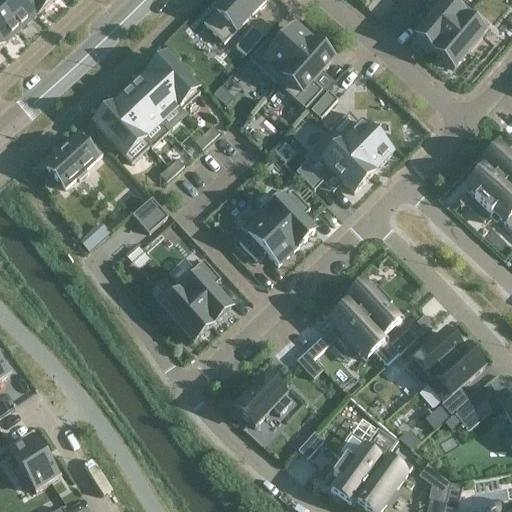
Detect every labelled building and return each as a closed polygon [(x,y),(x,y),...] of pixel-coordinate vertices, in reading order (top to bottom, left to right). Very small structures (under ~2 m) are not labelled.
[(37,18),(21,0),(0,0),(0,12),(20,34),(37,18)] [(56,2),(54,0),(21,0),(37,18),(56,2)] [(224,47),(265,4),(260,0),(226,0),(223,3),(225,5),(204,28),(224,47)] [(435,18),(416,40),(435,56),(470,15),(452,0),(434,0),(426,10),(435,18)] [(20,34),(0,12),(0,48),(2,50),(20,34)] [(470,15),(435,56),(454,72),(466,58),(478,68),(490,54),(478,44),(489,31),(470,15)] [(278,88),(313,47),(294,31),(275,53),(266,45),(250,63),(278,88)] [(253,32),(236,51),(245,59),(262,40),(253,32)] [(312,86),(332,64),(313,47),(278,88),(305,112),(321,93),(312,86)] [(166,61),(148,78),(161,92),(181,114),(200,97),(166,61)] [(161,92),(148,78),(130,94),(143,108),(160,127),(177,111),(181,115),(181,114),(161,92)] [(143,108),(130,94),(113,111),(126,125),(149,150),(150,150),(144,143),(160,127),(143,108)] [(328,96),(311,115),(321,123),(337,104),(328,96)] [(126,125),(113,111),(94,128),(131,167),(149,150),(126,125)] [(349,116),(330,136),(373,177),(392,158),(381,147),(383,145),(375,137),(372,139),(349,116)] [(213,130),(204,138),(207,142),(210,145),(219,137),(213,130)] [(330,136),(311,155),(354,197),(373,177),(330,136)] [(83,138),(46,172),(65,193),(77,182),(79,184),(88,176),(86,174),(102,159),(83,138)] [(204,138),(195,146),(202,153),(210,145),(207,142),(204,138)] [(511,161),(500,150),(481,170),(485,174),(511,199),(511,161)] [(177,162),(168,171),(172,174),(175,178),(184,170),(177,162)] [(305,167),(296,176),(314,194),(323,185),(305,167)] [(168,171),(160,179),(166,186),(175,178),(172,174),(168,171)] [(511,199),(485,174),(468,192),(477,201),(474,205),(490,220),(494,217),(511,234),(511,199)] [(277,197),(259,214),(296,253),(314,236),(301,222),(309,213),(292,195),(283,204),(277,197)] [(151,202),(132,219),(140,228),(159,211),(151,202)] [(159,211),(140,228),(149,237),(166,222),(167,221),(159,211)] [(296,253),(259,214),(241,231),(247,238),(239,246),(256,264),(265,256),(278,270),(296,253)] [(90,252),(110,234),(103,226),(83,244),(90,252)] [(392,284),(401,274),(389,263),(380,273),(392,284)] [(203,265),(175,289),(212,330),(230,313),(211,291),(220,283),(203,265)] [(366,287),(348,304),(382,341),(401,324),(366,287)] [(175,289),(157,306),(193,346),(212,330),(175,289)] [(349,309),(331,326),(365,364),(373,356),(386,369),(398,358),(390,350),(382,341),(348,304),(346,306),(349,309)] [(409,334),(390,350),(398,358),(399,358),(417,342),(409,334)] [(445,336),(405,371),(422,391),(466,352),(466,351),(462,354),(445,336)] [(321,343),(306,357),(312,364),(328,350),(321,343)] [(466,352),(422,391),(423,392),(426,388),(443,407),(441,408),(450,418),(469,403),(460,393),(484,372),(466,352)] [(306,357),(297,365),(313,383),(322,374),(312,364),(306,357)] [(0,364),(0,385),(9,380),(0,364)] [(252,395),(235,413),(254,431),(272,413),(279,419),(291,407),(284,400),(285,399),(266,381),(265,382),(262,380),(250,392),(252,395)] [(468,403),(467,404),(475,413),(487,403),(479,394),(469,403),(468,403)] [(511,407),(503,413),(511,428),(511,407)] [(314,437),(298,455),(307,463),(323,445),(314,437)] [(33,440),(9,456),(17,468),(9,473),(20,489),(28,484),(36,496),(60,481),(33,440)] [(338,483),(330,494),(351,510),(390,457),(389,456),(386,460),(365,445),(351,465),(346,462),(333,480),(338,483)] [(390,457),(351,510),(352,510),(355,506),(363,511),(382,511),(411,472),(390,457)] [(446,507),(444,511),(457,511),(462,491),(450,488),(446,507)] [(430,503),(427,511),(444,511),(446,507),(430,503)]
